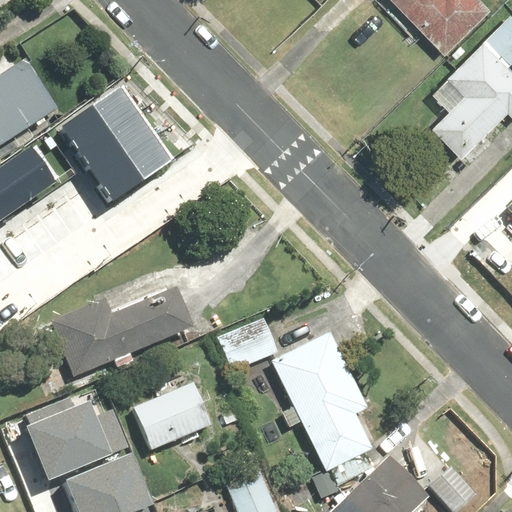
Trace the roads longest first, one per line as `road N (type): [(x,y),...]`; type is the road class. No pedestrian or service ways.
road 1 (residential): [(511,385),(278,138)]
road 2 (residential): [(278,138),(0,312)]
road 3 (residential): [(278,138),(147,0)]
